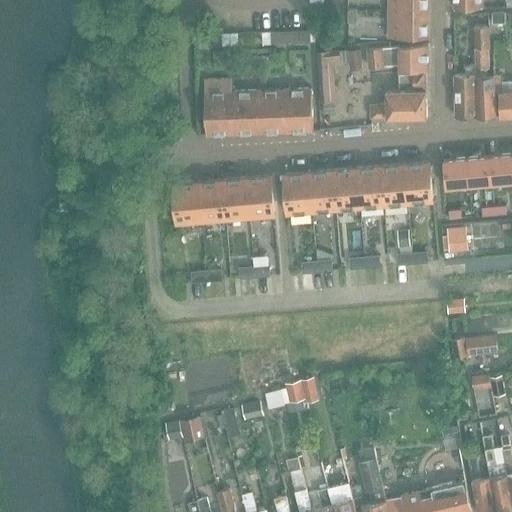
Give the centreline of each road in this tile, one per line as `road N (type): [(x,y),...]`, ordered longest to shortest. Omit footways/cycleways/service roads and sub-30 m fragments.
road 1 (residential): [(187,154),(442,135)]
road 2 (residential): [(442,135),(443,0)]
